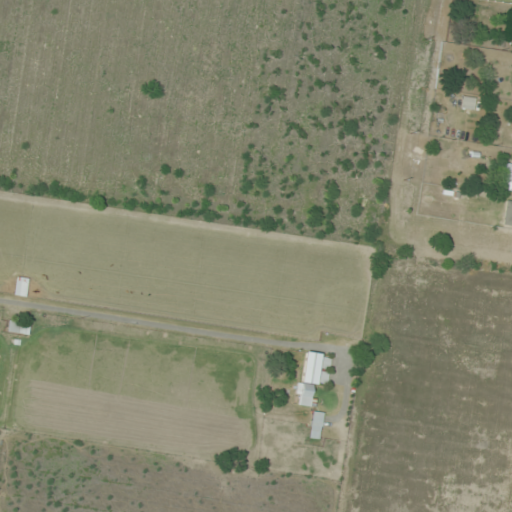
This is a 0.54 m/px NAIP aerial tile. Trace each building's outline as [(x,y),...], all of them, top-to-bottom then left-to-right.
[(511,191),(511,164),(503,164),(501,191),(511,191)] [(511,201),(506,201),(503,224),(511,225),(511,201)] [(6,331),(28,335),(30,323),(8,320),(6,331)] [(297,404),(312,406),(315,384),(327,385),(331,355),(304,352),(297,404)] [(311,439),(322,438),(321,411),(310,412),(311,439)]
